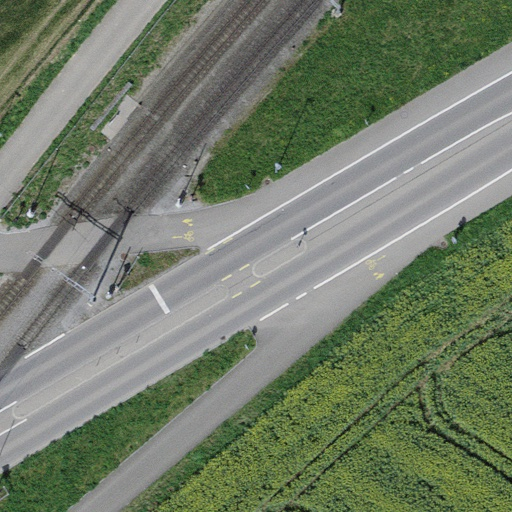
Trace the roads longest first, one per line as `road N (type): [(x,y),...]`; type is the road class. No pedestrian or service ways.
road 1 (primary): [(511,117),(0,418)]
road 2 (track): [(93,511),(282,345),(367,202)]
